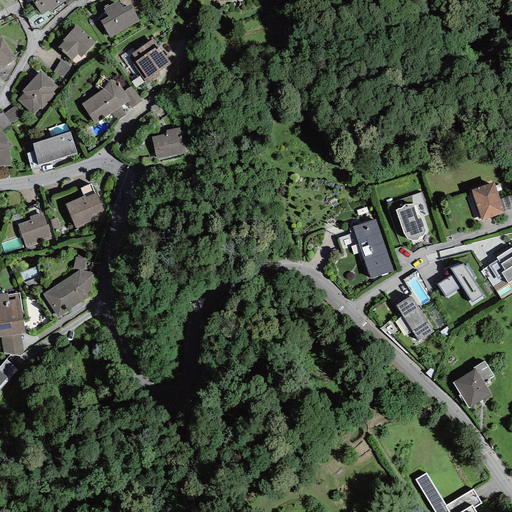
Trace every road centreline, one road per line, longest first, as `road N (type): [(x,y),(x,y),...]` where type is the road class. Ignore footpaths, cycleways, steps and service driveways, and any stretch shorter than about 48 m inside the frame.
road 1 (residential): [(0,188),(38,185),(99,161),(115,164),(124,190),(106,259),(107,307),(134,375),(151,395),(173,401),(183,394),(198,303),(216,287),(290,271),(345,311),(458,419),(511,496)]
road 2 (residential): [(0,96),(43,36),(82,0)]
